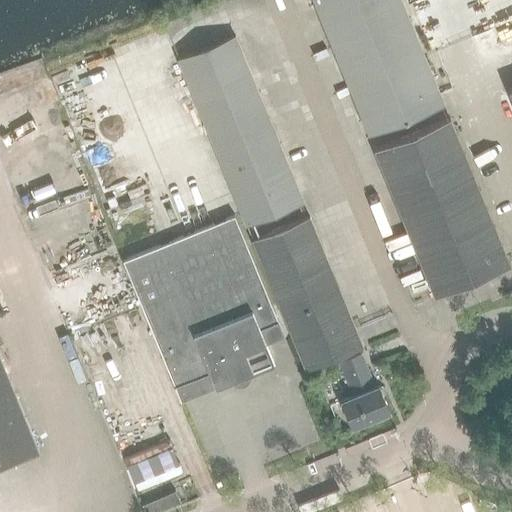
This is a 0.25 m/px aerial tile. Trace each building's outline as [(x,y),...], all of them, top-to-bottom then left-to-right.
[(402,0),(312,0),(367,134),(444,103),(402,0)] [(234,36),(177,59),(246,225),(303,202),(234,36)] [(46,105),(61,98),(52,79),(37,86),(46,105)] [(435,296),(509,265),(449,118),(374,149),(435,296)] [(164,150),(182,209),(201,203),(195,187),(193,187),(189,175),(188,175),(179,146),(164,150)] [(123,261),(180,400),(274,362),(266,343),(283,336),(234,215),(123,261)] [(309,216),(252,240),(305,369),(362,346),(309,216)] [(352,394),(340,399),(352,427),(389,412),(378,384),(373,385),(360,353),(338,362),(352,394)] [(0,465),(37,450),(0,359),(0,465)] [(185,419),(180,407),(172,410),(177,422),(185,419)] [(176,440),(131,451),(139,484),(184,473),(176,440)] [(175,491),(142,504),(145,511),(154,511),(180,501),(175,491)]
